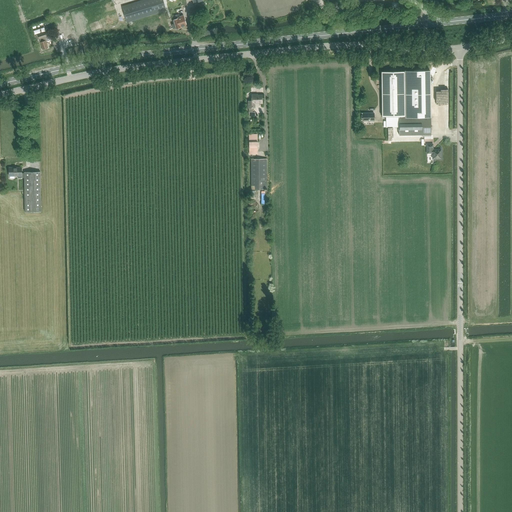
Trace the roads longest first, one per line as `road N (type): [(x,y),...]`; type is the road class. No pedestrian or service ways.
road 1 (unclassified): [(460,511),(460,50)]
road 2 (unclassified): [(0,95),(155,64),(343,46),(428,49)]
road 3 (secondary): [(427,24),(104,60),(0,84)]
